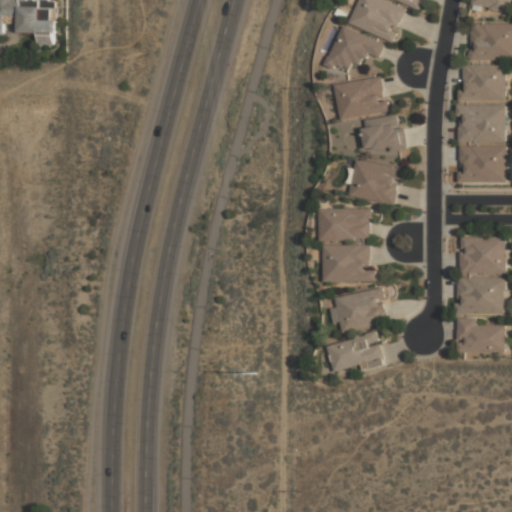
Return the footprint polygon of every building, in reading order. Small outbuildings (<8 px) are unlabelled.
[(57,1),(31,1),(31,0),(0,0),(0,38),(9,38),(8,20),(20,20),(20,34),(43,34),(43,44),(57,44),(57,1)] [(408,12),(384,0),(361,0),(349,23),(390,45),(408,12)] [(392,0),(420,10),(423,0),(392,0)] [(511,0),(472,0),(471,9),(509,15),(511,0)] [(511,62),(511,25),(469,26),(469,62),(511,62)] [(343,28),(329,64),(356,75),(364,55),(380,61),(387,44),(343,28)] [(461,91),(457,91),(457,103),(505,103),(505,67),(461,67),(461,91)] [(336,86),(341,120),(389,114),(384,79),(336,86)] [(506,107),(458,107),(458,144),(506,144),(506,107)] [(398,120),(365,120),(365,150),(407,150),(407,128),(398,128),(398,120)] [(508,184),(508,148),(460,147),(459,183),(508,184)] [(398,206),(404,170),(356,162),(350,198),(398,206)] [(370,211),(320,211),(320,242),(370,242),(370,211)] [(507,275),(507,237),(461,237),(461,275),(507,275)] [(324,247),(325,282),(377,282),(376,269),(371,269),(371,247),(324,247)] [(506,315),(506,279),(457,279),(457,315),(506,315)] [(332,296),(337,324),(343,323),(344,332),(390,325),(384,288),(332,296)] [(458,354),(507,354),(507,327),(479,327),(479,319),(458,319),(458,354)] [(379,332),(327,345),(335,375),(387,362),(379,332)]
